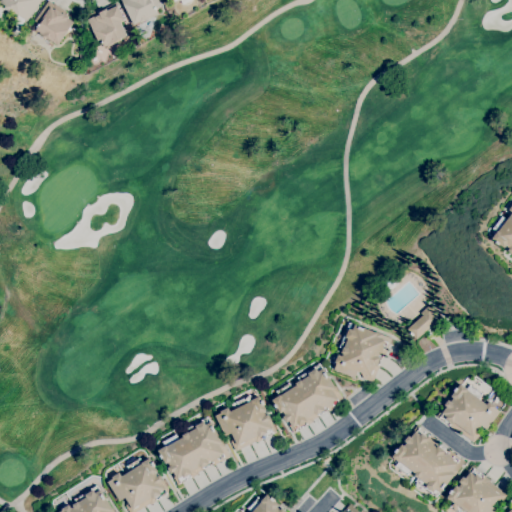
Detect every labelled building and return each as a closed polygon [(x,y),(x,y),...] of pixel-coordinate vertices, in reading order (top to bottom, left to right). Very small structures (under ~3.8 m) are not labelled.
[(41,0),(26,21),(13,11),(11,12),(4,7),(5,6),(0,2),(0,0),(41,0)] [(133,25),(121,0),(157,0),(160,5),(155,8),(157,13),(155,14),(156,15),(141,23),(140,21),(133,25)] [(57,45),(51,41),(50,42),(35,31),(39,25),(34,21),(48,1),(53,5),(54,3),(66,11),(64,13),(69,17),(68,19),(73,23),(57,45)] [(108,47),(107,46),(105,47),(101,39),(98,41),(87,19),(94,16),(95,17),(99,15),(98,13),(106,9),(106,7),(116,3),(124,20),(120,22),(127,35),(120,38),(121,41),(108,47)] [(511,253),(508,250),(509,248),(506,246),(504,248),(492,239),(497,232),(493,229),(502,217),(507,220),(511,213),(511,211),(509,209),(511,204),(511,253)] [(416,340),(407,329),(422,315),(420,313),(428,306),(442,321),(434,328),(432,326),(429,328),(416,340)] [(372,382),(363,378),(360,373),(357,372),(355,378),(334,370),(337,363),(335,362),(338,355),(342,357),(343,354),(341,353),(343,349),(339,347),(349,323),(355,325),(391,339),(385,354),(383,354),(372,382)] [(294,434),(286,422),(283,417),(285,415),(283,412),(281,413),(272,400),(279,395),(276,391),(289,383),(292,388),(297,385),(295,383),(299,381),(297,378),(319,364),(322,369),(323,368),(344,401),(328,412),(327,411),(312,420),(313,422),(294,434)] [(473,443),(450,425),(440,417),(439,418),(436,416),(445,405),(444,405),(448,400),(451,402),(453,398),(451,396),(455,391),(454,390),(456,388),(457,388),(460,384),(467,389),(470,385),(482,394),(478,398),(486,405),(489,401),(495,406),(494,407),(500,412),(486,429),(481,426),(478,430),(481,432),(473,443)] [(235,451),(231,442),(233,436),(231,433),(225,436),(215,416),(221,413),(220,412),(228,408),(230,412),(239,408),(236,402),(250,395),(252,400),(259,396),(266,410),(263,412),(265,416),(268,414),(271,420),(270,420),(276,432),(257,442),(256,441),(235,451)] [(178,485),(168,468),(170,467),(168,463),(165,464),(158,451),(165,446),(162,442),(175,434),(179,440),(183,437),(182,435),(188,432),(186,429),(206,417),(209,422),(210,422),(230,456),(215,465),(214,463),(197,473),(198,474),(178,485)] [(436,497),(415,481),(417,478),(414,475),(415,474),(412,471),(408,476),(395,466),(398,462),(392,457),(402,445),(404,446),(407,443),(404,441),(409,435),(411,437),(413,434),(411,433),(416,426),(435,440),(435,441),(448,451),(449,450),(465,462),(455,474),(440,493),(436,497)] [(135,511),(129,511),(125,506),(127,500),(125,497),(119,501),(107,482),(113,479),(112,477),(119,473),(122,476),(129,471),(126,466),(139,458),(142,463),(149,458),(157,471),(155,473),(157,476),(160,475),(163,480),(162,481),(170,492),(152,504),(151,502),(135,511)] [(497,511),(467,511),(466,511),(465,511),(456,511),(450,507),(453,502),(447,497),(456,485),(458,487),(461,483),(459,482),(463,476),(465,478),(467,476),(465,474),(471,466),(489,481),(488,482),(494,486),(506,495),(495,509),(498,511),(497,511)] [(60,511),(62,511),(61,509),(69,504),(71,508),(74,507),(73,505),(77,502),(75,499),(96,485),(99,490),(100,490),(114,511),(60,511)] [(252,511),(247,508),(257,497),(261,501),(267,494),(271,498),(272,497),(274,500),(273,501),(278,505),(276,507),(280,510),(282,508),(286,511),(252,511)]
